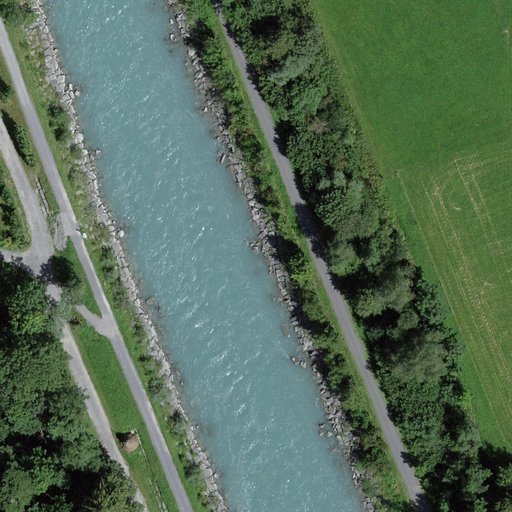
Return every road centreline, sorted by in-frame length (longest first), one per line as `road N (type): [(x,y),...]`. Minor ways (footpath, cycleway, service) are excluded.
road 1 (track): [(423,511),(220,0)]
road 2 (track): [(49,287),(137,511)]
road 3 (track): [(76,238),(0,35)]
road 4 (track): [(185,511),(112,330)]
road 5 (track): [(0,130),(37,224),(43,269)]
